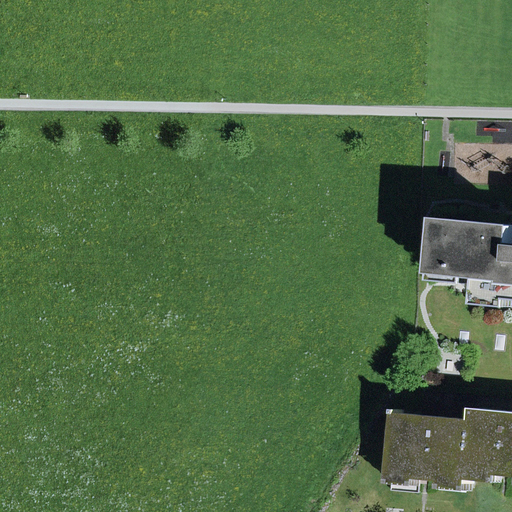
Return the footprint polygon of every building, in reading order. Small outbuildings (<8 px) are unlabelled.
[(511,225),(447,219),(442,273),(445,273),(474,276),(486,278),(484,297),(485,297),(511,299),(511,225)] [(445,281),(474,284),(474,276),(445,273),(445,281)] [(485,304),(511,306),(511,299),(485,297),(485,304)] [(511,411),(480,409),(479,421),(480,421),(475,473),(504,476),(511,476),(511,411)] [(480,421),(479,421),(401,414),(402,410),(400,410),(393,477),(422,479),(446,482),(474,484),(475,481),(475,473),(480,421)] [(475,481),(503,483),(504,476),(475,473),(475,481)] [(392,491),(420,493),(422,479),(393,477),(392,491)] [(445,489),(474,492),(474,484),(446,482),(445,489)]
